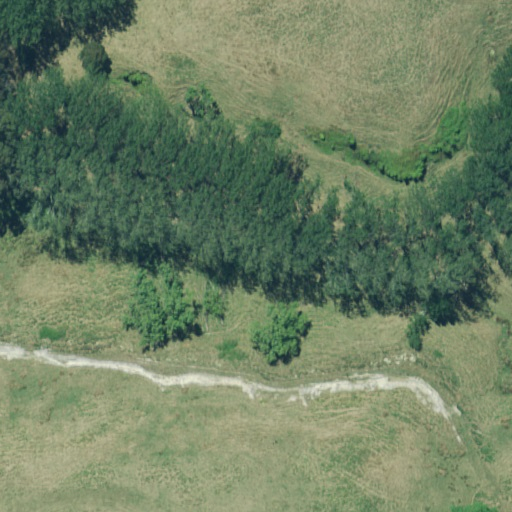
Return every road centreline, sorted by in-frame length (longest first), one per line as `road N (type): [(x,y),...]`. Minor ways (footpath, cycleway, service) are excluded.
road 1 (track): [(467,436),(413,375),(279,389),(0,333)]
road 2 (track): [(0,137),(27,130),(62,37),(128,0)]
